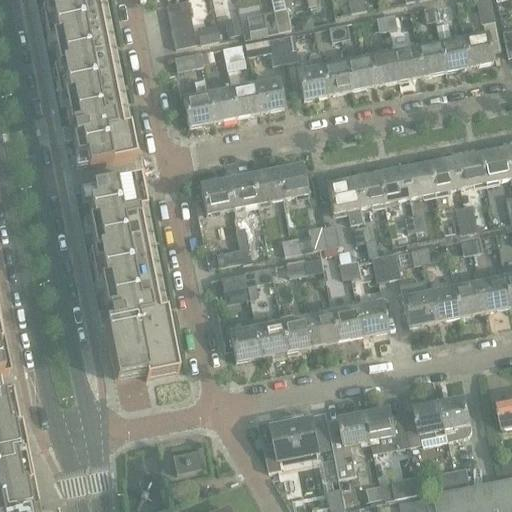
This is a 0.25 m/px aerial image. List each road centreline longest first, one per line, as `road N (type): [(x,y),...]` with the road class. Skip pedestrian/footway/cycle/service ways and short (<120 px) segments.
road 1 (tertiary): [(77,438),(82,394),(4,0)]
road 2 (residential): [(165,164),(511,95)]
road 3 (residential): [(215,414),(511,352)]
road 4 (tertiary): [(0,155),(53,405),(77,438)]
road 5 (residential): [(215,414),(165,164)]
road 6 (residential): [(165,164),(132,0)]
road 7 (residential): [(77,438),(215,414)]
